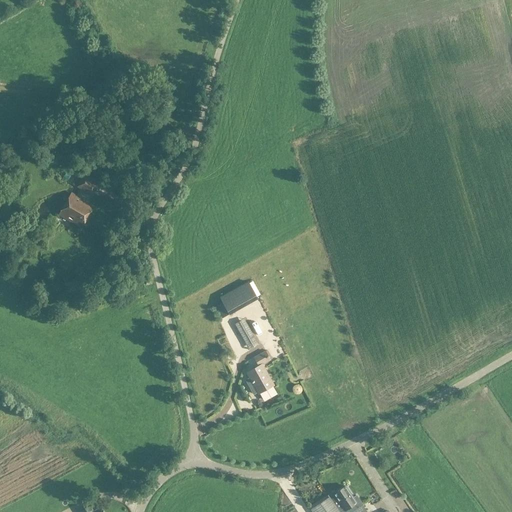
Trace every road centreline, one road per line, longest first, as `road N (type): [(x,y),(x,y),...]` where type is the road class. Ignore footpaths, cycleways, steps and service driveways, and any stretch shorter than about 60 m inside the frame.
road 1 (unclassified): [(198,457),(149,230),(199,136),(236,0)]
road 2 (unclassified): [(198,457),(240,474),(275,473),(379,428),(511,352)]
road 3 (track): [(199,136),(147,105),(0,83)]
road 4 (track): [(0,324),(58,331),(163,300)]
